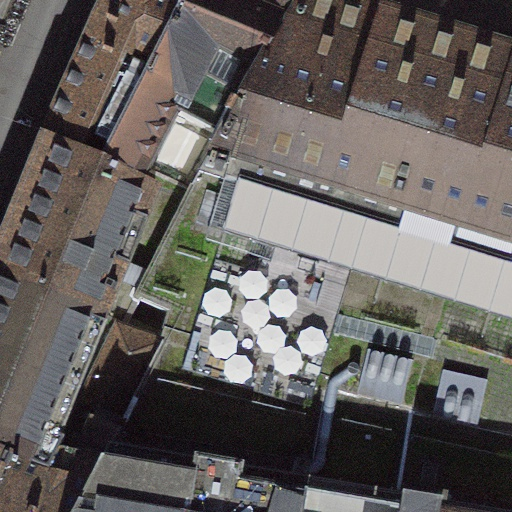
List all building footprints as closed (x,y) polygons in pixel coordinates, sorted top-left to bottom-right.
[(101,165),(102,163),(184,0),(115,0),(105,23),(52,142),(101,165)] [(511,62),(460,47),(308,0),(298,0),(289,16),(193,189),(192,189),(136,297),(171,314),(162,343),(166,345),(77,511),(303,511),(325,391),(454,423),(511,436),(511,62)] [(184,0),(102,163),(137,179),(144,166),(192,189),(193,189),(289,16),(298,0),(184,0)] [(30,195),(0,270),(0,275),(122,325),(136,297),(192,189),(144,166),(137,179),(102,163),(101,165),(52,142),(30,195)] [(122,325),(0,275),(0,452),(10,455),(52,466),(61,443),(120,328),(122,325)] [(162,343),(120,328),(61,443),(52,466),(28,511),(77,511),(166,345),(162,343)] [(438,511),(454,423),(325,391),(303,511),(438,511)] [(438,511),(511,511),(511,436),(454,423),(438,511)] [(0,476),(10,455),(0,452),(0,476)] [(0,511),(28,511),(52,466),(10,455),(0,476),(0,511)]
